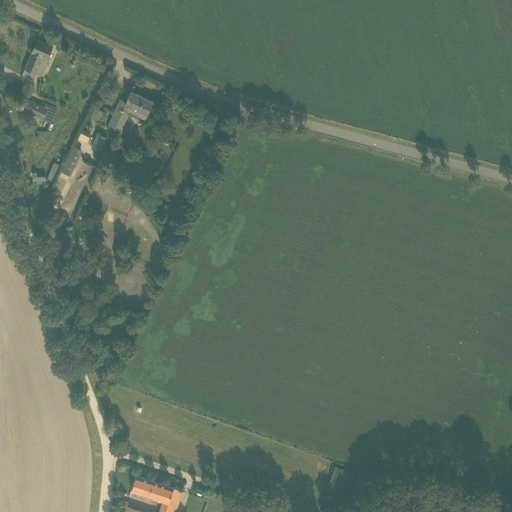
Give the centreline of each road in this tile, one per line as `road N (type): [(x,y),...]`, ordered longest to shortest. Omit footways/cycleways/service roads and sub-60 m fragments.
road 1 (unclassified): [(2,0),(192,88),(511,179)]
road 2 (track): [(0,141),(107,454)]
road 3 (track): [(107,454),(292,511)]
